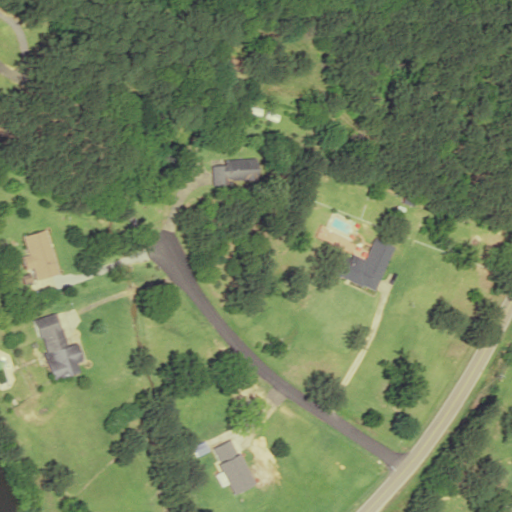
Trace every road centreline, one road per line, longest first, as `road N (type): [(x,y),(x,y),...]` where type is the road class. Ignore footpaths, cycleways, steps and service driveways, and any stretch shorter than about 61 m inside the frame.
road 1 (residential): [(402,465),(296,398),(217,327),(163,248)]
road 2 (tertiary): [(356,511),(447,409),(511,299)]
